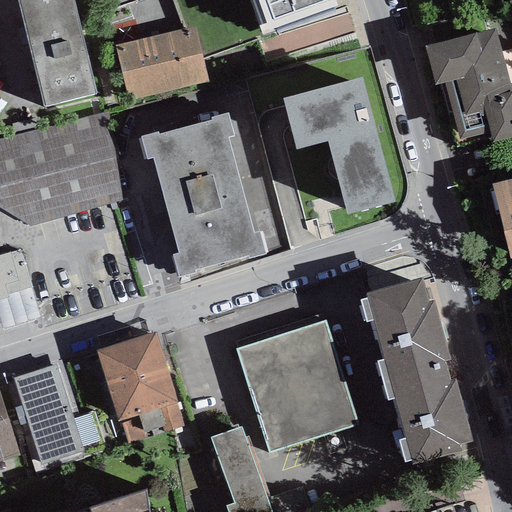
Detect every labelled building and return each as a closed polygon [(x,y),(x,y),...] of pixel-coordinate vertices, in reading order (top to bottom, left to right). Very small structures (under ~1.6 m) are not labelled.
[(73,0),(51,0),(19,8),(43,107),(96,94),(73,0)] [(332,0),(256,0),(267,31),(335,8),(332,0)] [(195,27),(115,46),(128,100),(208,82),(195,27)] [(511,96),(496,30),(426,47),(435,84),(444,82),(461,151),(511,138),(511,96)] [(362,78),(283,99),(296,150),(327,142),(346,216),(395,203),(362,78)] [(108,110),(0,137),(0,207),(30,226),(122,199),(108,110)] [(158,134),(140,139),(146,160),(153,159),(178,255),(172,256),(178,279),(195,275),(194,272),(247,258),(248,261),(265,256),(259,233),(253,234),(228,139),(234,137),(228,114),(210,119),(211,122),(158,136),(158,134)] [(511,179),(492,184),(511,258),(511,257),(511,179)] [(20,249),(0,254),(0,299),(8,298),(8,294),(30,287),(20,249)] [(376,362),(381,380),(445,363),(450,362),(434,303),(428,304),(421,280),(367,295),(368,298),(360,300),(365,321),(374,319),(384,360),(376,362)] [(324,321),(235,350),(268,454),(357,425),(324,321)] [(155,332),(96,350),(118,422),(121,421),(128,443),(182,426),(174,403),(178,402),(155,332)] [(445,363),(381,380),(386,400),(395,398),(406,439),(398,441),(403,462),(472,445),(456,381),(450,383),(445,363)] [(56,365),(12,379),(21,406),(15,408),(20,425),(27,423),(40,465),(83,451),(82,446),(73,419),(56,365)] [(0,462),(19,455),(0,394),(0,462)] [(89,414),(73,419),(82,446),(98,441),(89,414)] [(270,511),(240,428),(210,438),(234,503),(225,506),(227,511),(270,511)] [(149,511),(146,491),(80,511),(149,511)]
